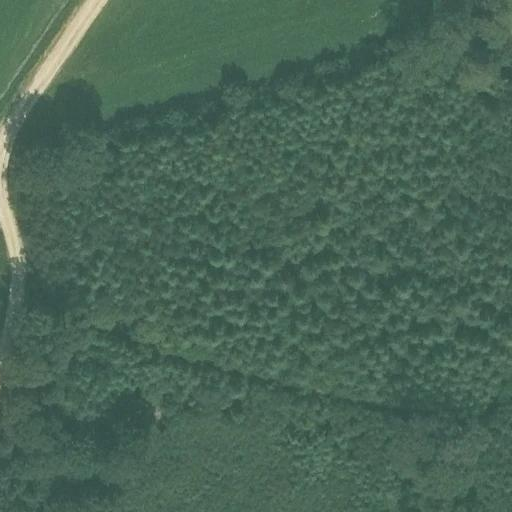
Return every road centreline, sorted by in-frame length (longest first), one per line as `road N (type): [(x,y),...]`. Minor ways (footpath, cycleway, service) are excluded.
road 1 (track): [(488,511),(470,478),(467,426),(203,360),(24,298)]
road 2 (track): [(0,197),(24,298),(0,367)]
road 3 (track): [(95,0),(0,147)]
